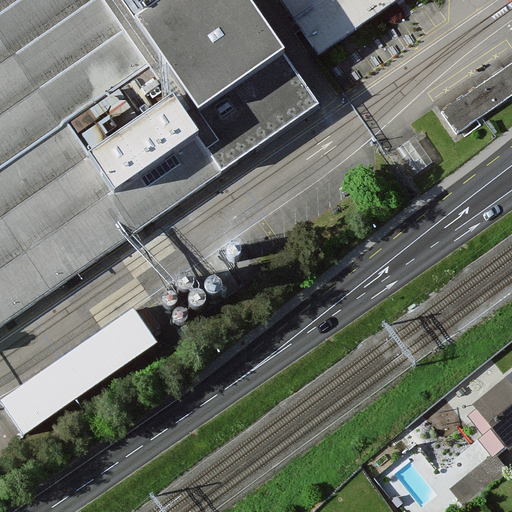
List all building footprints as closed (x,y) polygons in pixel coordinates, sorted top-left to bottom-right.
[(0,0),(0,329),(237,170),(188,98),(103,156),(76,117),(51,80),(135,23),(119,0),(0,0)] [(236,167),(321,109),(245,0),(173,0),(138,25),(236,167)] [(281,0),(322,55),(397,0),(281,0)] [(511,97),(511,58),(435,111),(453,137),(511,97)] [(134,311),(4,406),(28,439),(158,344),(134,311)] [(469,406),(508,455),(511,452),(511,379),(509,381),(506,378),(469,406)]
